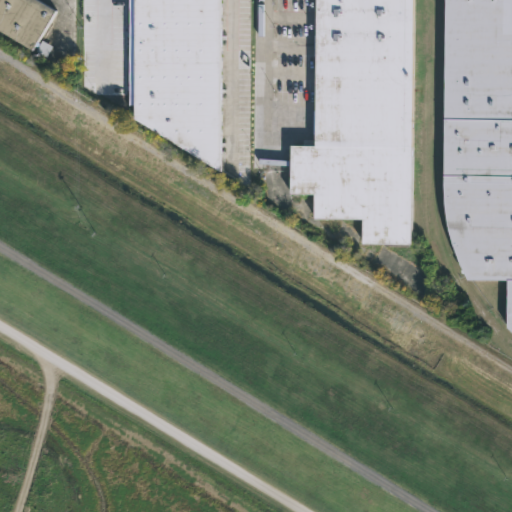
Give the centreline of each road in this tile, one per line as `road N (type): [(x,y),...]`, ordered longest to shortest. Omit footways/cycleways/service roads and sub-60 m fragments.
road 1 (track): [(431,511),(0,247)]
road 2 (track): [(0,327),(305,511)]
